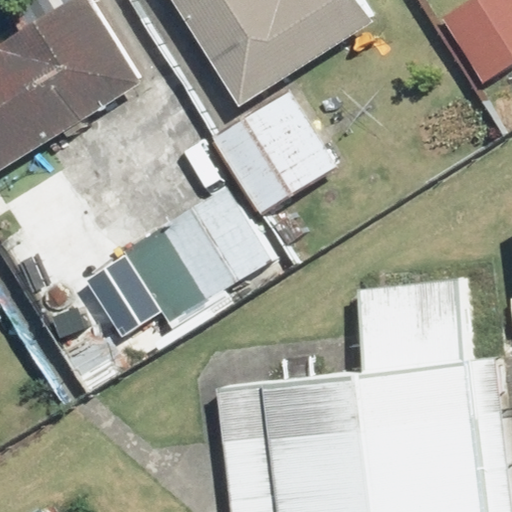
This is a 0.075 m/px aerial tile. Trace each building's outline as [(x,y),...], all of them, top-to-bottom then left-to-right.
[(103,0),(79,0),(0,51),(0,181),(155,80),(103,0)] [(182,0),(252,108),(383,24),(367,0),(182,0)] [(511,0),(480,0),(448,21),(490,87),(511,72),(511,0)] [(299,92),(226,140),(276,217),(349,168),(299,92)] [(237,187),(132,251),(177,324),(281,260),(237,187)] [(371,382),(230,398),(242,511),(511,511),(511,424),(495,277),(361,292),(371,382)]
